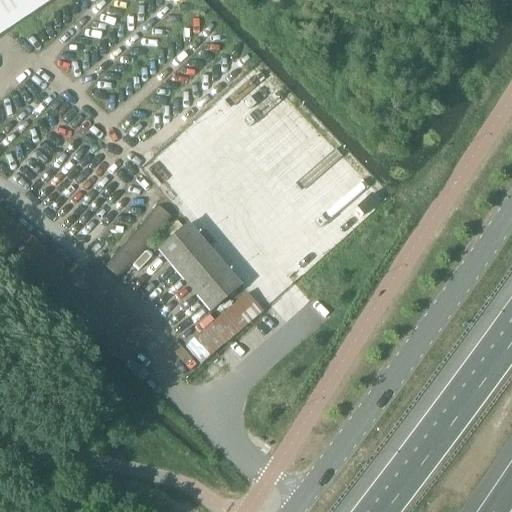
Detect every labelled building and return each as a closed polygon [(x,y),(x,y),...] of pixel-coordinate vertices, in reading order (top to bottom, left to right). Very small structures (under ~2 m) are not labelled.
[(0,0),(0,36),(54,0),(0,0)] [(0,207),(0,263),(41,301),(70,270),(0,207)] [(117,278),(169,218),(156,207),(104,267),(117,278)] [(241,286),(229,271),(187,223),(157,250),(210,312),(241,286)] [(74,267),(48,296),(123,363),(149,333),(74,267)] [(245,292),(185,347),(196,360),(201,365),(222,346),(225,344),(250,322),(262,311),(245,292)]
